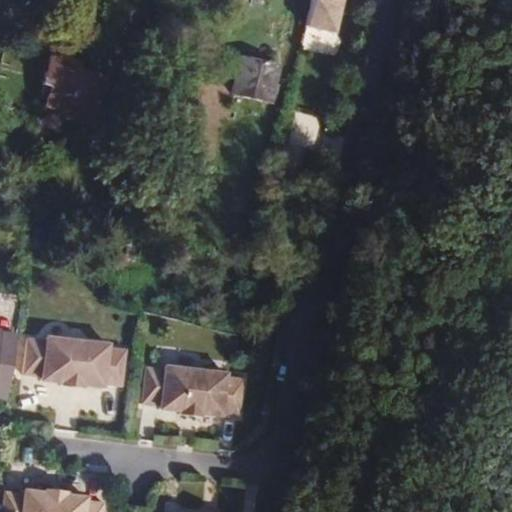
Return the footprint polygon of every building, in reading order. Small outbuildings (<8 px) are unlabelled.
[(313,0),(307,26),(334,32),(341,0),(313,0)] [(75,121),(87,75),(67,69),(69,64),(47,58),(41,85),(48,88),(43,108),(62,113),(60,117),(75,121)] [(270,102),(278,67),(241,58),(233,94),(270,102)] [(102,80),(87,75),(75,121),(90,125),(102,80)] [(304,148),(290,145),(283,174),(298,177),(304,148)] [(34,225),(29,255),(46,258),(51,228),(47,227),(34,225)] [(146,233),(132,229),(124,257),(138,261),(146,233)] [(0,398),(6,400),(15,333),(0,331),(0,398)] [(44,342),(26,340),(23,376),(39,377),(38,381),(59,384),(59,386),(83,389),(83,387),(103,389),(104,386),(121,387),(124,352),(108,350),(109,345),(44,339),(44,342)] [(162,371),(145,369),(141,404),(157,406),(157,410),(178,412),(177,415),(201,417),(201,415),(221,418),(222,414),(239,416),(243,381),(226,379),(226,375),(162,368),(162,371)] [(22,495),(5,493),(2,511),(101,511),(103,504),(86,502),(86,499),(66,496),(66,494),(42,491),(42,494),(22,492),(22,495)]
